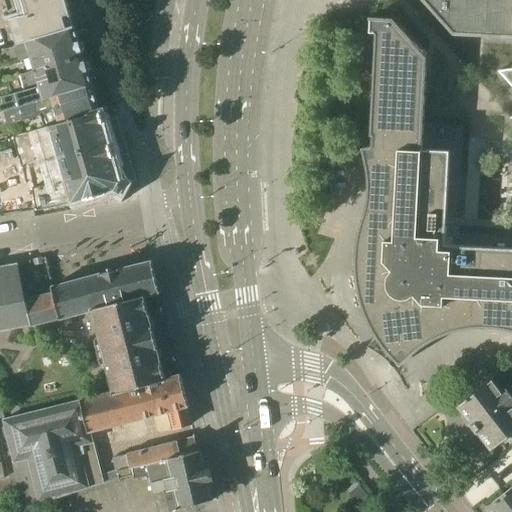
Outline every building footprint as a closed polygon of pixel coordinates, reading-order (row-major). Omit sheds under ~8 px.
[(66,0),(4,0),(18,45),(75,28),(66,0)] [(511,0),(424,0),(455,34),(511,36),(511,68),(499,71),(499,72),(501,72),(511,84),(511,0)] [(371,18),(370,33),(376,33),(371,135),(373,135),(373,146),(363,148),(366,165),(368,172),(368,178),(369,185),(368,192),(368,198),(367,205),(365,211),(363,218),(360,230),(357,242),(356,255),(356,268),(357,280),(359,293),(363,305),(367,317),(372,328),(378,338),(385,348),(393,357),(401,365),(416,352),(425,345),(435,339),(441,336),(447,334),(454,332),(460,330),(467,328),(474,328),(480,327),(487,327),(494,327),(501,328),(507,329),(511,330),(511,248),(452,245),(453,238),(446,238),(450,151),(422,149),(427,57),(393,19),(371,18)] [(36,72),(84,57),(83,54),(86,49),(84,43),(79,40),(75,28),(18,45),(0,50),(0,59),(1,65),(31,56),(36,72)] [(10,110),(92,85),(88,73),(89,73),(91,69),(90,62),(85,59),(84,60),(84,57),(36,72),(21,75),(25,91),(15,94),(17,98),(0,103),(0,109),(1,113),(4,112),(10,110)] [(4,112),(6,119),(8,125),(42,115),(44,127),(99,110),(92,85),(10,110),(4,112)] [(48,160),(109,142),(99,110),(44,127),(39,129),(48,160)] [(116,191),(120,193),(125,184),(120,182),(109,142),(48,160),(54,184),(32,189),(37,211),(62,206),(72,203),(85,200),(107,194),(107,193),(116,191)] [(152,262),(152,261),(51,287),(52,294),(24,301),(29,326),(29,328),(92,311),(99,339),(94,341),(100,365),(106,364),(113,393),(83,400),(82,399),(3,419),(24,508),(105,483),(91,432),(169,411),(173,428),(193,423),(189,407),(189,406),(190,406),(189,404),(189,405),(181,377),(182,377),(182,375),(181,375),(181,374),(179,375),(165,379),(161,362),(161,361),(161,359),(163,356),(161,350),(158,348),(153,328),(155,325),(153,318),(150,316),(150,314),(149,315),(145,297),(159,294),(160,294),(160,293),(161,293),(161,291),(160,292),(153,263),(153,262),(152,262)] [(24,301),(17,264),(0,267),(0,331),(29,326),(24,301)] [(502,392),(492,380),(458,406),(472,423),(471,424),(477,433),(478,432),(491,449),(511,433),(511,371),(510,373),(511,374),(511,394),(507,388),(502,392)] [(199,449),(195,436),(193,436),(194,437),(129,454),(114,458),(117,470),(147,463),(199,449)] [(165,511),(213,500),(213,499),(208,481),(209,481),(206,469),(201,451),(199,451),(199,449),(147,463),(117,470),(120,479),(134,476),(135,479),(150,475),(158,511),(165,511)] [(475,506),(500,486),(487,470),(462,490),(475,506)] [(363,511),(373,505),(359,486),(348,495),(361,511),(363,511)] [(511,511),(511,487),(488,506),(492,511),(511,511)]
